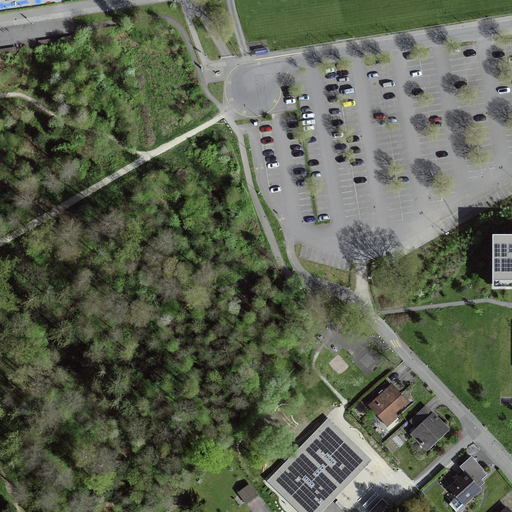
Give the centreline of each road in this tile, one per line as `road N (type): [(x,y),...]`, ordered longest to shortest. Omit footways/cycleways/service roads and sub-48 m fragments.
road 1 (track): [(0,241),(234,109),(251,86)]
road 2 (residential): [(511,27),(261,68),(251,86)]
road 3 (residential): [(395,342),(511,473)]
road 4 (track): [(0,95),(33,97),(143,158)]
